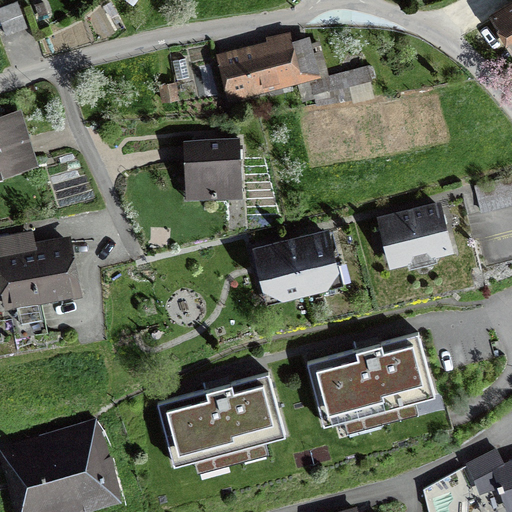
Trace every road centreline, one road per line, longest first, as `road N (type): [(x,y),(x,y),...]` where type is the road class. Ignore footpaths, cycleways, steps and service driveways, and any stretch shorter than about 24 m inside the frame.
road 1 (residential): [(0,90),(121,48),(298,18),(315,0)]
road 2 (residential): [(511,431),(412,482),(299,511)]
